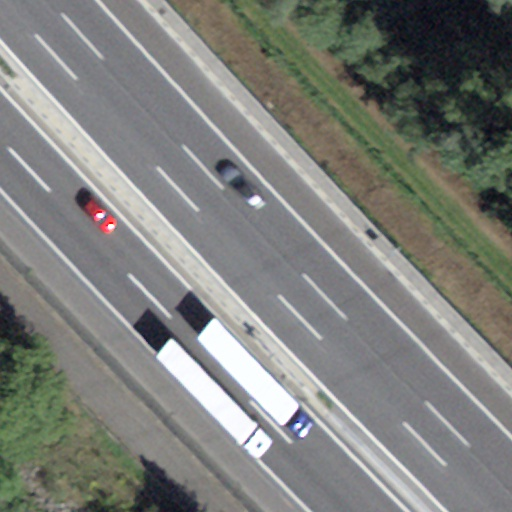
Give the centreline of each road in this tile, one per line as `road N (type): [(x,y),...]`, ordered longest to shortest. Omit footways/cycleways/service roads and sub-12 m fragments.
road 1 (motorway): [(497,511),(23,0)]
road 2 (motorway): [(0,141),(355,511)]
road 3 (unclassified): [(0,286),(214,511)]
